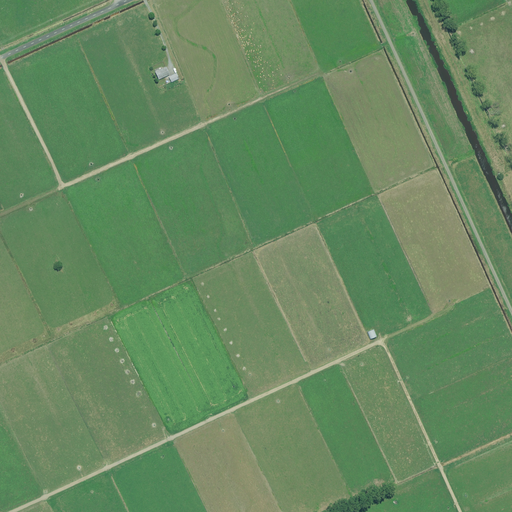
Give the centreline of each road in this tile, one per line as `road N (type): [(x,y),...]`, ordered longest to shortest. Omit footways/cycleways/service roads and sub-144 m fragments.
road 1 (unclassified): [(370,0),(511,314)]
road 2 (unclassified): [(128,0),(0,58)]
